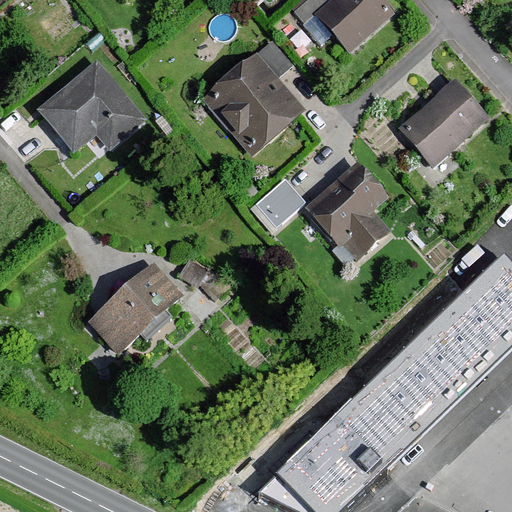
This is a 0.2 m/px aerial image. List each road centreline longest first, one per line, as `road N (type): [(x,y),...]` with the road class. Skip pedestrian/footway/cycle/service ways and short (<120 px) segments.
road 1 (residential): [(0,153),(110,277)]
road 2 (primary): [(0,458),(108,511)]
road 3 (residential): [(429,0),(511,87)]
